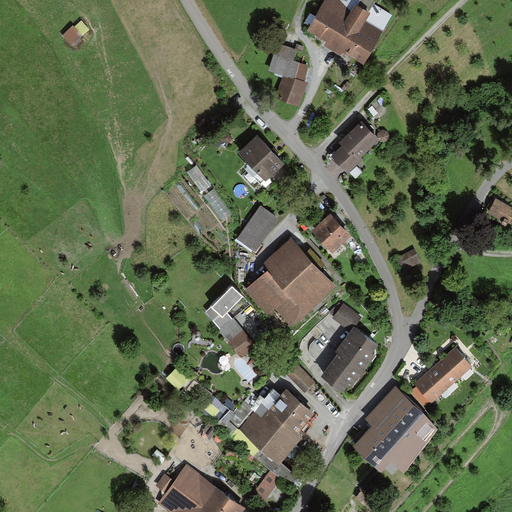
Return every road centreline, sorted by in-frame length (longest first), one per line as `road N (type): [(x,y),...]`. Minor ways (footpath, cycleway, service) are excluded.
road 1 (unclassified): [(310,160),(464,0)]
road 2 (unclassified): [(400,346),(451,243),(511,161)]
road 3 (residential): [(400,346),(391,289),(372,246),(310,160)]
road 4 (residential): [(310,160),(243,85),(187,0)]
road 5 (residential): [(294,511),(400,346)]
